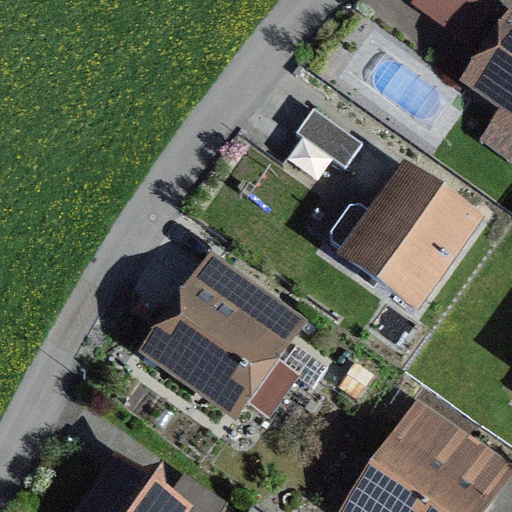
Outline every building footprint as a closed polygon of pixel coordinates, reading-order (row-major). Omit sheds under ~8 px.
[(419,0),(411,12),(461,48),(494,2),(491,0),(419,0)] [(511,120),(511,27),(511,26),(467,88),(511,120)] [(310,116),(293,140),(342,175),(359,150),(310,116)] [(411,312),(470,230),(403,182),(374,224),(356,211),(345,214),(326,241),(327,252),(411,312)] [(225,413),(289,322),(212,267),(147,358),(225,413)] [(351,511),(479,511),(485,504),(398,444),(351,511)] [(168,511),(157,504),(154,485),(136,489),(115,474),(87,511),(168,511)]
